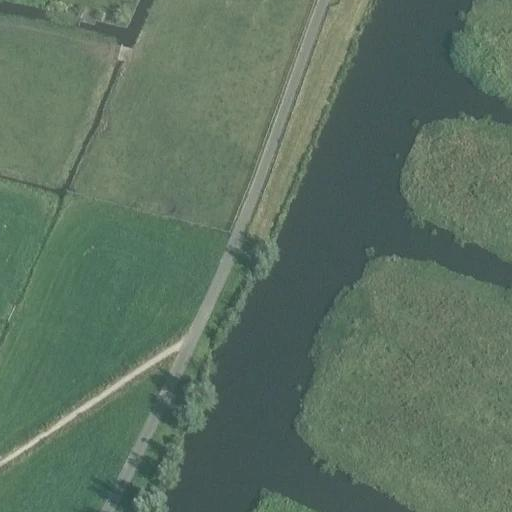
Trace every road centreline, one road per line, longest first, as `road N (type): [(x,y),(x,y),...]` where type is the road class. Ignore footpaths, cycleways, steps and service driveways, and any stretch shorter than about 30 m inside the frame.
road 1 (unclassified): [(193,345),(260,193),(327,0)]
road 2 (track): [(11,317),(193,345)]
